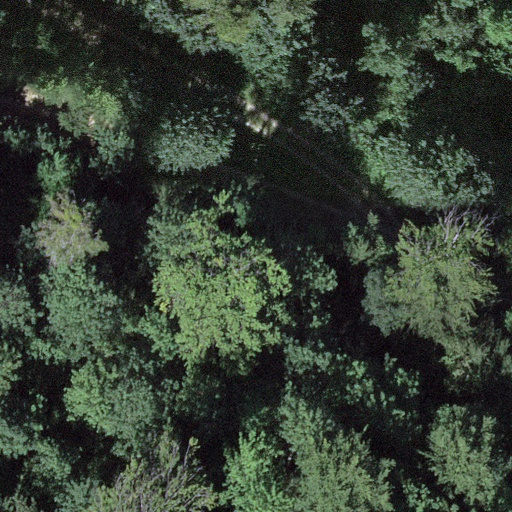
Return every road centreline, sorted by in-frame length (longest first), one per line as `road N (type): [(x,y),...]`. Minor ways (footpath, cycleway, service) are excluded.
road 1 (track): [(511,292),(340,222),(0,119)]
road 2 (track): [(340,222),(306,159),(29,0)]
